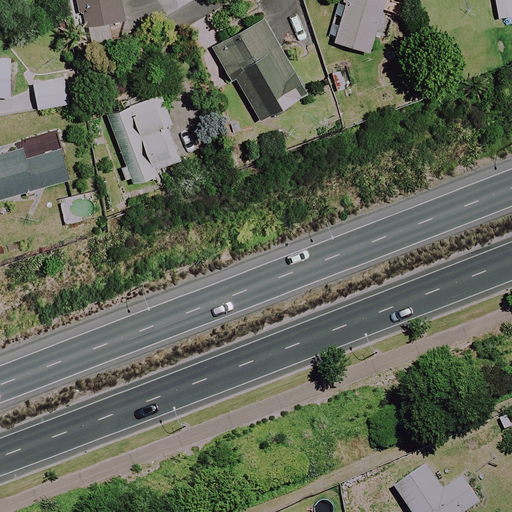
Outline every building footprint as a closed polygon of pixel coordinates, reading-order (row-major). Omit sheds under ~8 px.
[(78,0),(83,27),(123,21),(119,0),(78,0)] [(346,0),(333,42),(369,53),(382,8),(390,11),(392,0),(346,0)] [(511,16),(511,0),(494,0),(499,19),(511,16)] [(305,97),(263,18),(214,45),(231,78),(256,123),(305,97)] [(0,97),(8,98),(10,60),(0,59),(0,97)] [(71,104),(67,79),(33,84),(37,110),(71,104)] [(172,123),(162,94),(108,113),(133,184),(157,175),(155,169),(180,160),(167,125),(172,123)] [(0,200),(71,180),(57,133),(22,143),(24,149),(0,156),(0,200)] [(445,493),(427,467),(397,487),(413,511),(468,511),(481,504),(464,480),(445,493)]
